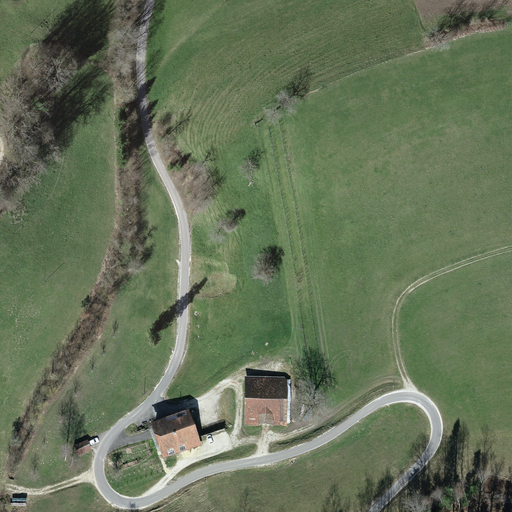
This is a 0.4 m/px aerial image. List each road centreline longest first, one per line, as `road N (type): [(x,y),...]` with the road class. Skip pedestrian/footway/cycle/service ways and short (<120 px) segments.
road 1 (unclassified): [(374,511),(435,440),(432,411),(407,396),(381,401),(301,450),(207,471),(144,502),(119,501),(101,482),(105,444),(169,375),(180,339),(184,230),(152,151),(140,82),(150,0)]
road 2 (track): [(511,249),(445,272),(398,309),(407,396)]
